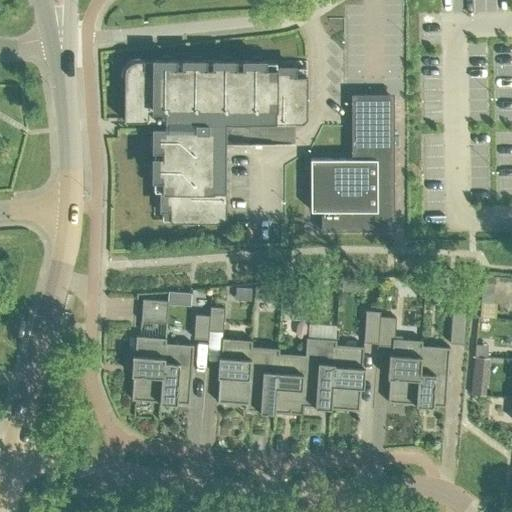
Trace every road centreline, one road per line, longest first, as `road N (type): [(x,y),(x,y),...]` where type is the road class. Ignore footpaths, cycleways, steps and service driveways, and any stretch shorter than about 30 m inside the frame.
road 1 (residential): [(475,511),(435,488),(250,494),(12,457)]
road 2 (residential): [(60,39),(269,16),(326,0)]
road 3 (tertiary): [(12,457),(68,208)]
road 4 (tertiary): [(68,208),(60,39)]
